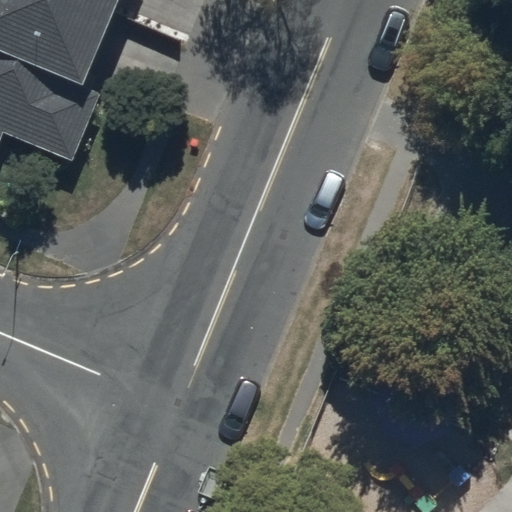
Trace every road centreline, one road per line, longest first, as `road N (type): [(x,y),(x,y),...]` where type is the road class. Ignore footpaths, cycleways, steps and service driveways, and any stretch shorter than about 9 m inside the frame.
road 1 (tertiary): [(181,410),(349,0)]
road 2 (residential): [(0,334),(181,410)]
